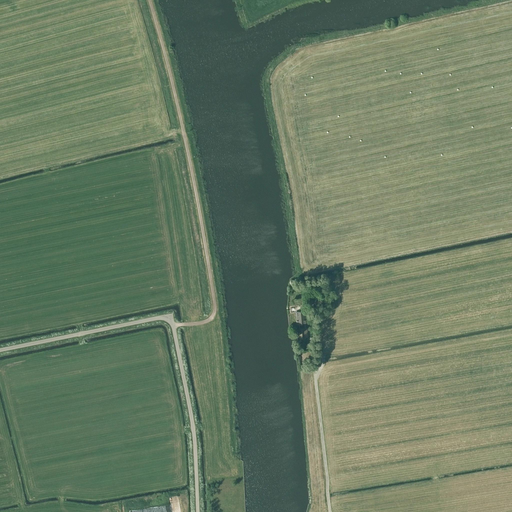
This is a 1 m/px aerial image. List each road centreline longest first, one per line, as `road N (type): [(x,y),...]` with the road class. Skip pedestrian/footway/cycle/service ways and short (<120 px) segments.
road 1 (track): [(149,0),(186,141),(214,299),(209,319),(172,325)]
road 2 (unclassified): [(196,511),(189,415),(169,319)]
road 3 (unclassified): [(0,350),(169,319)]
